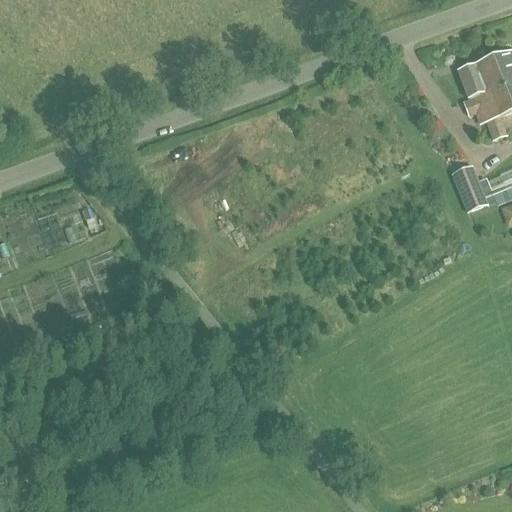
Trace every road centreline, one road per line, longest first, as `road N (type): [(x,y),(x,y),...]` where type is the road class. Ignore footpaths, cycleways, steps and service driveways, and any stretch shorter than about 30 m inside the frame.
road 1 (unclassified): [(74,155),(507,0)]
road 2 (unclassified): [(354,511),(74,155)]
